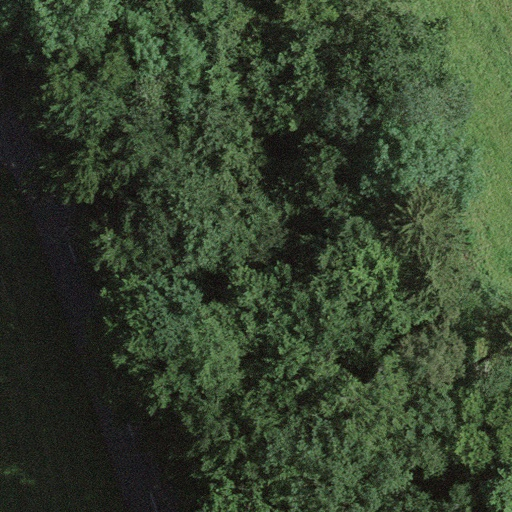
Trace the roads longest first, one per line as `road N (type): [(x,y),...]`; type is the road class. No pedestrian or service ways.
road 1 (tertiary): [(157,511),(0,41)]
road 2 (track): [(136,447),(222,480),(249,511)]
